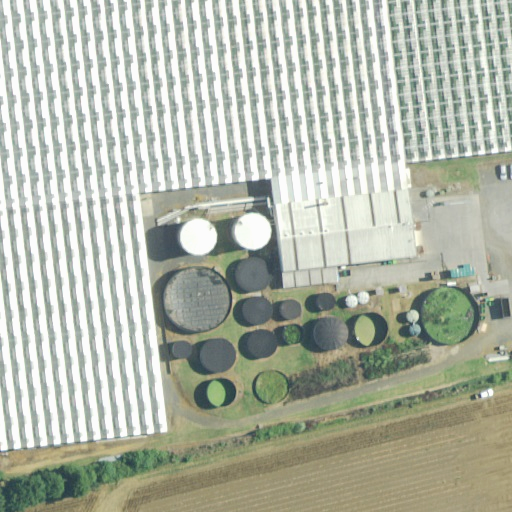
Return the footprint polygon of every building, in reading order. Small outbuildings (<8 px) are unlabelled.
[(511,0),(0,0),(0,449),(157,432),(132,207),(511,165),(511,0)] [(283,204),(291,268),(422,251),(414,187),(283,204)] [(244,241),(248,245),(253,247),(259,247),(264,246),(268,243),(272,238),(273,233),(273,227),(270,222),(266,218),(261,216),(257,215),(252,216),(247,218),(244,222),(242,226),(241,231),(242,236),(244,241)] [(191,248),(195,252),(201,254),(206,254),(211,253),(216,250),(219,245),(220,240),(220,234),(218,229),(214,225),(209,223),(204,222),(199,223),(195,225),(191,229),(189,233),(188,238),(189,243),(191,248)] [(273,273),(272,271),(271,267),(270,264),(268,262),(265,259),(262,258),(259,256),(256,256),(252,255),(249,256),(245,257),(242,259),(240,261),(237,263),(236,266),(234,269),(234,273),(234,276),(234,280),(235,283),(237,286),(239,289),(241,291),(244,293),(248,294),(251,295),(254,295),(258,294),(261,293),(264,292),(267,289),(269,287),(271,284),(272,281),(273,277),(273,274),(273,273)] [(176,323),(184,330),(195,333),(206,333),(217,330),(226,323),(232,314),(235,303),(234,292),(229,281),(221,273),(211,268),(200,266),(189,268),(180,274),(172,282),(168,292),(167,303),(170,313),(176,323)] [(419,294),(420,295),(421,296),(423,296),(425,296),(426,295),(427,294),(428,293),(429,291),(428,290),(427,288),(426,287),(425,286),(423,286),(421,286),(420,287),(419,289),(418,290),(418,292),(419,294)] [(335,302),(334,300),(334,298),(333,296),(332,295),(331,293),(330,292),(328,292),(326,291),(324,291),(322,291),(321,291),(319,292),(317,293),(316,294),(315,296),(314,297),(313,299),(313,301),(313,303),(314,305),(314,306),(315,308),(317,309),(318,310),(320,311),(322,312),(323,312),(325,312),(327,312),(329,311),(330,310),(332,308),(333,307),(334,305),(334,304),(335,302)] [(361,300),(362,301),(364,302),(365,303),(367,303),(368,302),(370,301),(371,299),(371,298),(371,296),(370,294),(369,293),(367,292),(365,292),(364,293),(362,294),(361,295),(360,297),(360,299),(361,300)] [(270,312),(270,309),(269,306),(268,304),(266,302),(264,300),(262,298),(260,297),(257,297),(254,296),(252,297),(249,298),(247,299),(245,300),(243,302),(241,304),(240,307),(239,310),(239,312),(240,315),(240,318),(242,320),(243,322),(245,324),(247,325),(250,326),(252,327),(255,327),(258,327),(260,326),(263,325),(265,323),(267,321),(268,319),(269,317),(270,314),(270,312)] [(349,303),(350,305),(351,306),(353,306),(354,306),(356,305),(357,304),(358,302),(358,301),(358,299),(357,298),(356,296),(355,296),(353,296),(351,296),(350,297),(348,298),(348,300),(348,302),(349,303)] [(301,311),(301,309),(301,307),(300,305),(299,303),(298,301),(297,300),(295,299),(293,298),(291,297),(289,297),(286,297),(284,298),(282,299),(281,300),(279,302),(278,303),(277,305),(276,307),(276,310),(276,312),(277,314),(278,316),(279,318),(281,319),(282,320),(284,321),(286,322),(289,322),(291,322),(293,321),(295,320),(297,319),(298,317),(299,316),(300,314),(301,312),(301,311)] [(410,318),(411,319),(413,320),(414,321),(416,321),(418,320),(419,319),(420,317),(420,316),(420,314),(419,312),(418,311),(416,311),(415,310),(413,311),(411,312),(410,313),(410,315),(410,317),(410,318)] [(387,331),(387,325),(386,322),(384,319),(382,317),(380,315),(377,313),(374,312),(371,311),(368,311),(365,311),(362,312),(359,314),(356,316),(354,318),(352,321),(351,324),(350,327),(350,330),(351,334),(352,337),(353,340),(355,342),(358,344),(360,346),(363,347),(367,348),(370,348),(373,348),(376,347),(379,345),(381,343),(384,341),(385,338),(387,335),(387,332),(387,331)] [(347,331),(346,328),(345,326),(343,323),(341,321),(339,319),(336,318),(334,317),(331,317),(328,317),(325,318),(322,319),(320,321),(318,323),(316,325),(315,328),(314,330),(314,333),(314,336),(315,339),(316,341),(317,344),(319,346),(322,348),(324,349),(327,350),(330,350),(333,350),(336,349),(338,348),(341,346),(343,344),(344,342),(346,339),(346,337),(347,334),(347,331)] [(304,337),(305,335),(305,333),(304,331),(303,329),(302,327),(301,326),(299,325),(297,324),(295,323),(293,323),(291,323),(289,323),(287,324),(285,325),(284,327),(283,328),(282,330),(281,332),(281,334),(281,337),(281,339),(282,340),(283,342),(285,344),(286,345),(288,346),(290,346),(292,347),(295,347),(297,346),(298,345),(300,344),(302,343),(303,341),(304,339),(304,337)] [(412,333),(413,334),(415,335),(416,336),(418,335),(419,335),(421,333),(421,332),(422,330),(422,329),(421,327),(420,326),(418,325),(416,325),(415,325),(413,326),(412,328),(411,330),(411,331),(412,333)] [(275,344),(274,341),(273,338),(272,336),(270,334),(267,333),(265,332),(262,331),(260,331),(257,331),(254,332),(252,333),(250,335),(248,337),(246,339),(245,342),(245,344),(245,347),(245,350),(246,352),(247,355),(249,357),(251,359),(253,360),(255,361),(258,362),(261,362),(263,362),(266,361),(268,360),(270,358),(272,356),(274,354),(275,351),(275,349),(276,346),(275,344)] [(232,352),(231,349),(230,346),(228,344),(225,342),(223,340),(220,339),(217,339),(213,339),(210,339),(207,340),(205,342),(202,344),(200,346),(199,349),(198,352),(197,355),(197,358),(197,361),(199,364),(200,367),(202,369),(205,371),(207,373),(210,374),(213,375),(216,375),(220,374),(222,373),(225,371),(228,369),(230,367),(231,364),(232,361),(233,358),(233,355),(232,352)] [(178,354),(181,356),(183,357),(186,357),(189,356),(191,354),(192,351),(193,349),(192,346),(191,343),(189,341),(186,340),(183,340),(181,341),(179,342),(177,344),(176,347),(176,349),(177,352),(178,354)] [(235,389),(235,387),(234,385),(232,383),(230,380),(228,379),(225,378),(223,377),(220,376),(217,377),(214,377),(212,378),(209,380),(207,382),(206,384),(204,387),(203,389),(203,392),(203,395),(204,398),(205,400),(207,403),(209,405),(211,407),(213,408),(216,409),(219,409),(222,409),(225,408),(227,407),(230,405),(232,403),(233,401),(235,399),(235,396),(236,393),(236,390),(235,389)]
